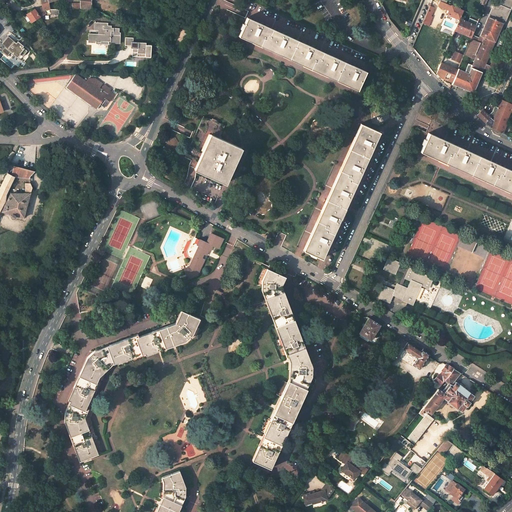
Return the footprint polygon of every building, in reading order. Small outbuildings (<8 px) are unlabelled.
[(41,0),(44,10),(45,10),(50,9),(49,2),(48,0),(41,0)] [(81,0),(81,2),(81,3),(78,3),(78,8),(81,8),(92,9),(92,4),(92,0),(81,0)] [(485,65),(502,24),(505,25),(511,8),(511,0),(505,0),(503,7),(494,3),(479,39),(472,36),(471,38),(464,55),(474,60),(472,66),(468,64),(464,73),(458,70),(457,71),(452,82),(451,84),(473,94),(483,69),(485,65)] [(438,6),(449,11),(451,6),(440,2),(438,6)] [(449,11),(447,16),(459,21),(460,21),(464,12),(451,6),(449,11)] [(27,14),(32,22),(40,17),(37,13),(34,9),(27,14)] [(426,24),(430,16),(426,14),(418,32),(424,34),(428,25),(426,24)] [(366,72),(247,18),(238,37),(357,91),(366,72)] [(459,21),(455,31),(463,35),(468,24),(463,22),(460,21),(459,21)] [(103,41),(121,42),(121,32),(120,32),(120,28),(112,27),(112,25),(108,25),(108,22),(95,22),(95,30),(100,30),(100,34),(90,33),(90,40),(97,41),(97,42),(102,42),(103,41)] [(463,35),(471,38),(472,36),(476,28),(468,24),(463,35)] [(16,44),(8,36),(2,43),(5,48),(2,51),(7,56),(10,53),(18,58),(20,54),(23,51),(21,49),(23,46),(18,42),(16,44)] [(134,37),(126,37),(125,46),(131,45),(131,49),(133,49),(132,57),(151,58),(152,45),(146,45),(147,43),(133,42),(134,37)] [(456,52),(452,59),(461,63),(464,56),(456,52)] [(483,69),(498,75),(502,67),(497,65),(498,63),(497,63),(492,60),(489,67),(485,65),(483,69)] [(457,71),(440,63),(436,72),(440,77),(444,78),(443,81),(447,83),(448,80),(452,82),(457,71)] [(66,87),(97,108),(100,104),(104,98),(109,101),(115,93),(110,90),(111,88),(104,84),(101,88),(100,87),(103,83),(96,79),(89,78),(87,82),(76,74),(66,87)] [(104,98),(100,104),(104,107),(109,101),(104,98)] [(511,112),(511,104),(502,100),(498,108),(490,126),(502,132),(511,112)] [(377,106),(370,110),(372,124),(379,127),(391,120),(389,112),(377,106)] [(477,115),(483,120),(483,121),(487,125),(490,126),(498,108),(494,107),(492,111),(488,115),(481,109),(477,115)] [(223,126),(202,117),(184,157),(191,160),(188,165),(224,181),(238,149),(216,139),(223,126)] [(379,132),(360,124),(303,251),(321,259),(379,132)] [(511,171),(428,133),(420,152),(511,193),(511,171)] [(15,178),(29,179),(30,177),(35,172),(14,167),(11,176),(14,177),(15,178)] [(0,192),(6,195),(14,177),(11,176),(8,174),(0,189),(0,192)] [(23,219),(30,194),(26,194),(10,194),(2,212),(12,215),(11,217),(11,218),(12,219),(14,219),(15,219),(16,217),(23,219)] [(205,255),(208,250),(210,251),(213,246),(219,248),(223,239),(211,233),(206,242),(193,237),(186,252),(187,257),(193,259),(190,264),(191,264),(190,266),(187,268),(188,272),(190,272),(191,275),(189,276),(190,279),(197,276),(204,260),(202,259),(204,254),(205,255)] [(462,237),(458,246),(472,251),(475,242),(462,237)] [(401,263),(388,257),(383,269),(395,275),(401,263)] [(433,278),(409,267),(404,278),(410,281),(407,288),(396,283),(394,289),(384,285),(378,298),(390,303),(393,296),(402,299),(401,300),(413,305),(421,286),(429,289),(433,278)] [(281,401),(275,415),(273,414),(269,424),(271,424),(263,442),(261,441),(257,451),(258,452),(254,461),(269,468),(306,388),(305,387),(311,375),(311,366),(281,286),(285,277),(270,270),(266,278),(264,277),(263,281),(262,289),(264,293),(265,292),(272,309),(270,310),(274,320),(275,320),(282,337),(280,338),(286,352),(287,352),(292,365),(292,376),(290,382),(286,391),(284,391),(280,401),(281,401)] [(125,360),(136,356),(136,355),(144,352),(145,354),(185,340),(192,334),(195,327),(192,325),(196,316),(182,310),(177,323),(170,325),(144,335),(139,337),(138,335),(119,342),(94,351),(88,358),(84,365),(77,382),(73,391),(75,392),(71,401),(66,412),(66,422),(75,447),(77,452),(79,451),(82,460),(97,455),(84,418),(88,408),(86,407),(98,380),(96,380),(100,372),(109,363),(108,363),(116,360),(116,362),(125,359),(125,360)] [(370,340),(379,325),(369,318),(359,333),(370,340)] [(419,369),(428,354),(422,350),(421,352),(407,343),(403,349),(417,358),(413,364),(419,369)] [(443,371),(440,376),(438,375),(434,380),(440,385),(444,380),(453,368),(446,364),(442,369),(443,371)] [(473,396),(455,382),(453,381),(460,373),(453,368),(444,380),(448,382),(441,391),(438,388),(423,407),(429,411),(431,413),(443,397),(448,401),(447,401),(456,409),(457,408),(461,411),(466,406),(467,406),(470,402),(469,402),(473,396)] [(415,442),(433,419),(427,414),(429,411),(423,407),(418,413),(423,417),(408,437),(415,442)] [(446,439),(437,450),(444,455),(452,443),(446,439)] [(354,462),(354,461),(342,452),(338,458),(342,461),(341,462),(345,465),(341,471),(353,480),(359,472),(363,475),(367,470),(358,463),(358,464),(354,462)] [(391,470),(403,481),(412,471),(399,460),(402,457),(396,452),(381,469),(387,474),(391,470)] [(491,477),(489,481),(484,488),(492,494),(503,479),(487,468),(485,467),(484,466),(481,470),(489,476),(491,477)] [(176,511),(184,496),(184,487),(178,471),(164,476),(167,484),(166,484),(166,494),(167,495),(159,511),(158,510),(156,511),(176,511)] [(445,490),(453,497),(451,499),(457,504),(462,497),(461,497),(460,496),(462,494),(464,490),(451,481),(445,490)] [(329,501),(327,496),(330,494),(335,489),(327,483),(322,489),(324,492),(317,495),(312,497),(311,495),(305,498),(309,508),(316,505),(316,506),(317,506),(329,501)] [(405,489),(400,495),(404,498),(409,492),(405,489)] [(280,495),(275,491),(272,495),(276,499),(280,495)] [(436,501),(427,494),(424,498),(423,498),(421,501),(410,492),(409,492),(404,498),(404,499),(408,502),(412,505),(410,507),(414,510),(416,507),(419,504),(420,505),(427,511),(436,501)] [(366,506),(357,499),(350,507),(354,511),(355,510),(357,511),(373,511),(372,510),(374,507),(369,502),(366,506)] [(394,510),(398,505),(394,502),(391,506),(390,507),(394,510)]
